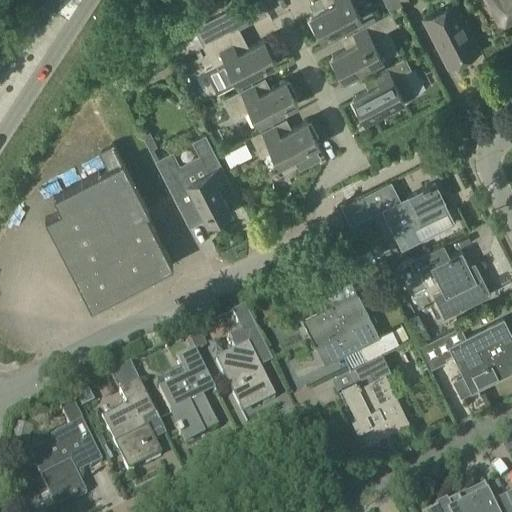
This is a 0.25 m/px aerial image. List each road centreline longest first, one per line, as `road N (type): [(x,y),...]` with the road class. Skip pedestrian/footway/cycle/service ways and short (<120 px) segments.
road 1 (residential): [(278,1),(355,157),(325,182),(302,238),(0,397)]
road 2 (residential): [(134,511),(317,417),(353,496)]
road 3 (residential): [(353,496),(511,418)]
road 4 (secondary): [(0,140),(87,0)]
